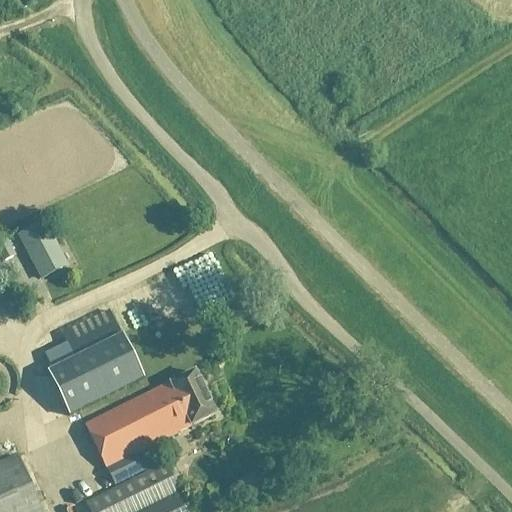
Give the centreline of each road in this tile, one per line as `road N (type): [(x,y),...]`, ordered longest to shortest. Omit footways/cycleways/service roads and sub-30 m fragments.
road 1 (unclassified): [(83,0),(95,53),(135,110),(308,308),(511,498)]
road 2 (unclassified): [(511,418),(207,117),(122,0)]
